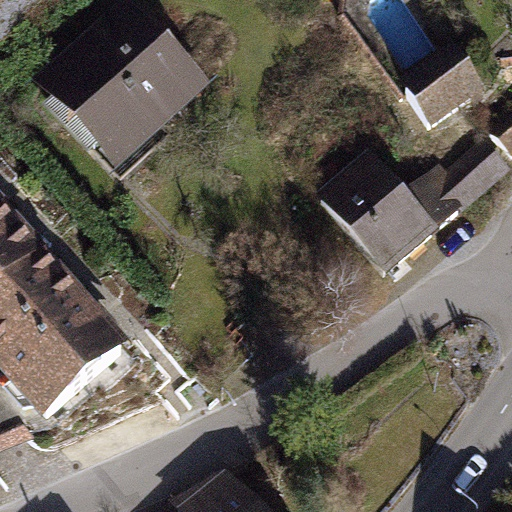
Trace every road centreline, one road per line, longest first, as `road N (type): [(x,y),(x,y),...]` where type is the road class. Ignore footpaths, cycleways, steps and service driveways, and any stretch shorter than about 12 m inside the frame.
road 1 (residential): [(504,278),(442,301),(179,471),(70,511)]
road 2 (tertiary): [(424,511),(511,397)]
